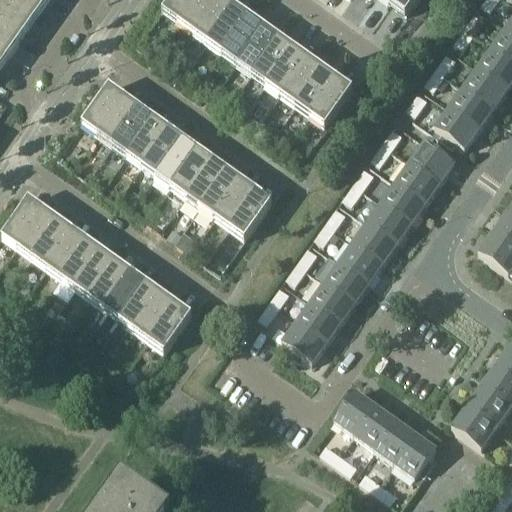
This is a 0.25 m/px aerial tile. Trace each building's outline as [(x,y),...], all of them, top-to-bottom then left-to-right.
[(8,0),(0,0),(0,16),(26,35),(36,20),(8,0)] [(39,0),(8,0),(36,20),(47,5),(39,0)] [(175,0),(163,17),(164,17),(179,27),(198,0),(175,0)] [(213,0),(198,0),(179,27),(194,38),(218,4),(213,0)] [(378,0),(391,9),(397,0),(378,0)] [(397,0),(391,9),(405,19),(405,20),(406,20),(420,0),(397,0)] [(496,0),(489,0),(481,12),(489,18),(500,3),(496,0)] [(218,4),(194,38),(208,48),(233,14),(218,4)] [(233,14),(208,48),(223,59),(247,24),(233,14)] [(0,16),(0,38),(15,49),(26,35),(0,16)] [(474,21),(463,36),(472,43),(482,28),(474,21)] [(247,24),(223,59),(238,69),(262,35),(247,24)] [(262,35),(238,69),(252,80),(277,45),(262,35)] [(463,36),(452,52),(461,58),(472,43),(463,36)] [(511,41),(505,36),(491,57),(511,71),(511,41)] [(0,38),(0,60),(5,64),(15,49),(0,38)] [(277,45),(252,80),(267,90),(291,56),(277,45)] [(291,56),(267,90),(282,100),(306,66),(291,56)] [(511,71),(491,57),(476,77),(507,98),(511,90),(511,71)] [(446,61),(435,76),(443,82),(454,67),(446,61)] [(306,66),(282,100),(296,111),(321,77),(306,66)] [(435,76),(424,91),(433,97),(443,82),(435,76)] [(321,77),(296,111),(311,121),(335,87),(321,77)] [(476,77),(462,97),(492,118),(507,98),(476,77)] [(335,87),(311,121),(325,131),(325,132),(326,132),(351,98),(350,97),(335,87)] [(107,95),(82,130),(83,131),(84,131),(98,141),(122,107),(108,96),(107,95)] [(462,97),(448,117),(478,138),(492,118),(462,97)] [(417,101),(406,117),(415,123),(426,107),(417,101)] [(122,107),(98,141),(113,151),(137,117),(122,107)] [(137,117),(113,151),(127,162),(152,127),(137,117)] [(448,117),(434,136),(441,141),(439,144),(438,146),(439,147),(439,146),(449,154),(452,149),(464,158),(478,138),(448,117)] [(152,127),(127,162),(142,172),(166,138),(152,127)] [(392,136),(381,151),(390,158),(401,142),(392,136)] [(166,138),(142,172),(157,183),(181,148),(166,138)] [(181,148),(157,183),(171,193),(196,159),(181,148)] [(424,150),(409,171),(439,192),(454,172),(424,150)] [(381,151),(371,167),(379,173),(390,158),(381,151)] [(196,159),(171,193),(186,204),(210,169),(196,159)] [(210,169),(186,204),(201,214),(225,180),(210,169)] [(409,171),(395,191),(425,212),(439,192),(409,171)] [(364,176),(353,191),(362,197),(372,182),(364,176)] [(225,180),(201,214),(215,225),(240,190),(225,180)] [(240,190),(215,225),(230,235),(254,200),(240,190)] [(353,191),(342,206),(351,212),(362,197),(353,191)] [(395,191),(381,211),(411,232),(425,212),(395,191)] [(254,200),(230,235),(244,245),(245,246),(270,211),(269,211),(254,200)] [(27,208),(2,243),(3,244),(18,254),(42,220),(28,209),(27,208)] [(381,211),(367,231),(397,252),(411,232),(381,211)] [(336,216),(325,231),(334,237),(344,222),(336,216)] [(42,220),(18,254),(32,265),(57,230),(42,220)] [(511,224),(506,221),(492,241),(511,254),(511,224)] [(57,230),(32,265),(47,275),(71,241),(57,230)] [(325,231),(314,246),(323,252),(334,237),(325,231)] [(367,231),(353,251),(383,272),(397,252),(367,231)] [(71,241),(47,275),(62,285),(86,251),(71,241)] [(511,254),(492,241),(478,261),(508,282),(511,276),(511,254)] [(86,251),(62,285),(76,296),(101,261),(86,251)] [(353,251),(338,271),(368,292),(383,272),(353,251)] [(308,255),(297,271),(305,277),(316,261),(308,255)] [(101,261),(76,296),(91,306),(115,272),(101,261)] [(329,264),(315,284),(324,291),(354,312),(368,292),(338,271),(329,264)] [(297,271),(286,286),(294,292),(305,277),(297,271)] [(115,272),(91,306),(106,317),(130,282),(115,272)] [(130,282),(106,317),(120,327),(145,293),(130,282)] [(324,291),(310,311),(340,332),(354,312),(324,291)] [(145,293),(120,327),(135,338),(160,303),(145,293)] [(279,295),(268,310),(277,316),(288,301),(279,295)] [(160,303),(135,338),(150,348),(174,314),(160,303)] [(268,310),(258,325),(266,332),(277,316),(268,310)] [(310,311),(296,331),(326,352),(340,332),(310,311)] [(174,314),(150,348),(164,358),(165,359),(190,324),(189,324),(174,314)] [(291,338),(281,351),(288,355),(285,360),(296,368),(300,363),(312,372),(326,352),(296,331),(295,331),(291,338)] [(511,357),(508,355),(494,375),(511,387),(511,357)] [(511,387),(494,375),(480,395),(510,416),(511,412),(511,387)] [(480,395),(465,415),(495,437),(510,416),(480,395)] [(355,400),(334,430),(353,444),(375,414),(355,400)] [(375,414),(353,444),(374,458),(395,428),(375,414)] [(465,415),(451,435),(481,457),(495,437),(465,415)] [(395,428),(374,458),(394,473),(415,442),(395,428)] [(415,442),(394,473),(414,487),(419,481),(424,484),(425,483),(424,483),(432,473),(427,470),(436,457),(415,442)] [(326,452),(319,461),(335,472),(341,463),(326,452)] [(341,463),(335,472),(350,483),(356,474),(341,463)] [(366,481),(359,490),(374,501),(381,492),(366,481)] [(511,487),(503,501),(511,508),(511,507),(511,487)] [(381,492),(374,501),(390,511),(396,502),(381,492)] [(146,511),(121,494),(121,495),(125,498),(115,511),(146,511)] [(503,501),(494,511),(508,511),(511,508),(503,501)]
